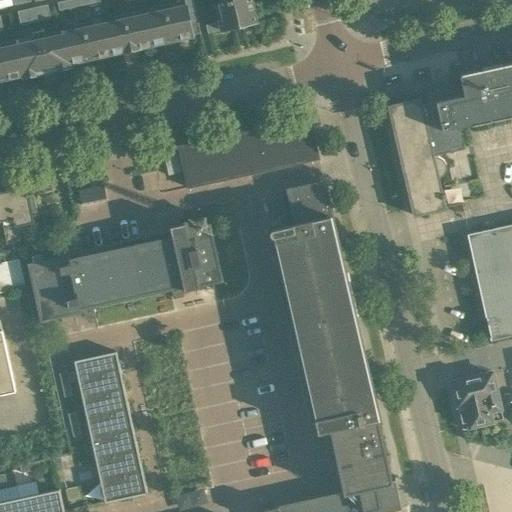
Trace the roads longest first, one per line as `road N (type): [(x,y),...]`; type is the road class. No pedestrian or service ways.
road 1 (residential): [(445,511),(359,161)]
road 2 (residential): [(267,303),(310,482),(247,498)]
road 3 (residential): [(105,118),(338,64)]
road 4 (residential): [(121,334),(160,511)]
road 5 (residential): [(338,64),(511,27)]
road 6 (residential): [(267,303),(121,334)]
road 7 (residential): [(244,188),(125,213)]
